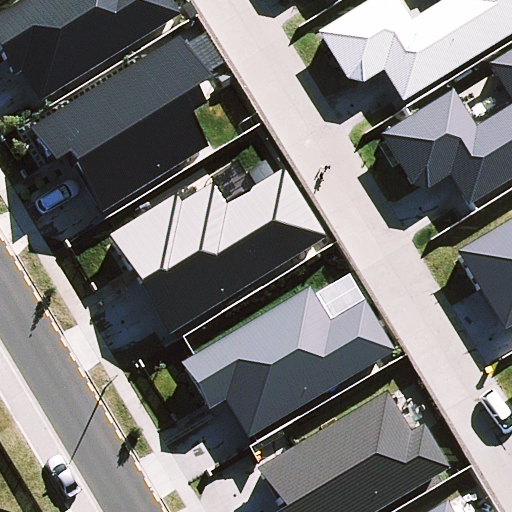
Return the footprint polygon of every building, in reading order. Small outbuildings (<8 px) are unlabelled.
[(33,111),(176,24),(161,0),(34,0),(0,21),(0,70),(9,86),(15,82),(33,111)] [(397,110),(511,39),(511,0),(436,0),(442,9),(405,31),(383,0),(378,0),(312,43),(340,89),(358,92),(377,80),(397,110)] [(95,223),(202,156),(186,131),(198,123),(189,109),(205,99),(173,48),(24,142),(48,179),(61,171),(95,223)] [(462,215),(511,184),(511,57),(482,76),(507,115),(469,136),(446,101),(375,146),(405,194),(423,198),(442,185),(462,215)] [(163,346),(321,248),(277,178),(221,212),(208,191),(174,211),(171,205),(102,248),(163,346)] [(511,226),(451,262),(497,340),(511,331),(511,226)] [(242,448),(389,360),(359,310),(325,330),(304,296),(174,373),(202,419),(219,409),(242,448)] [(261,511),(366,511),(445,466),(418,421),(406,428),(382,389),(254,464),(276,502),(261,511)] [(447,511),(441,501),(421,511),(447,511)]
